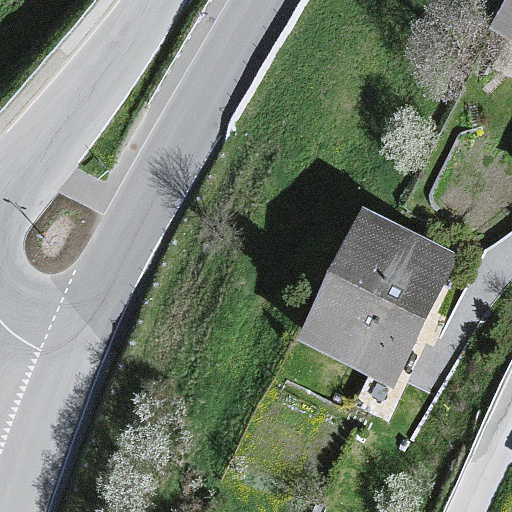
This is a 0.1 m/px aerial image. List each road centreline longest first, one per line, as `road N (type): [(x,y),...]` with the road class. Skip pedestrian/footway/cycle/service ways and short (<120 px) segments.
road 1 (tertiary): [(69,368),(186,127),(261,0)]
road 2 (tertiary): [(154,0),(0,210)]
road 3 (tertiary): [(14,511),(69,368)]
